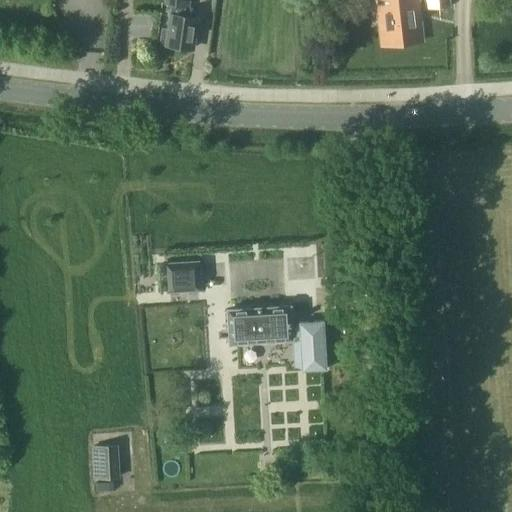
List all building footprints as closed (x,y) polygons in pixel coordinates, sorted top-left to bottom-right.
[(166,44),(192,48),(197,18),(184,16),(186,0),(165,0),(165,3),(172,4),(171,14),(166,44)] [(375,0),(381,45),(423,40),(418,0),(375,0)] [(451,6),(450,0),(425,0),(426,8),(451,6)] [(217,264),(216,251),(202,252),(204,266),(217,264)] [(199,261),(165,263),(167,292),(201,290),(199,261)] [(290,305),(227,309),(229,344),(293,340),(292,335),(300,335),(302,370),(326,369),(323,321),(299,322),(299,326),(292,326),(290,305)] [(117,445),(93,446),(95,478),(119,477),(117,445)] [(325,454),(317,455),(318,465),(326,464),(325,454)]
